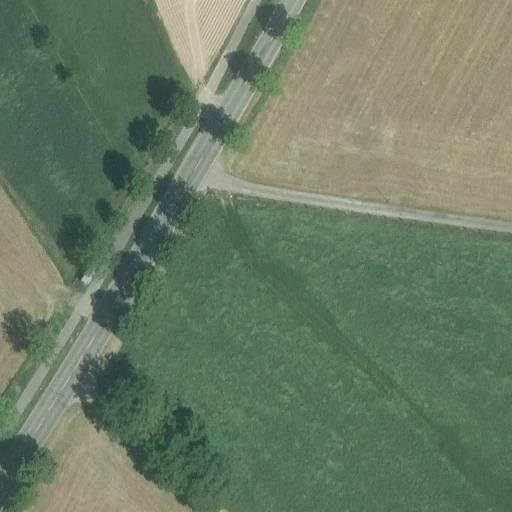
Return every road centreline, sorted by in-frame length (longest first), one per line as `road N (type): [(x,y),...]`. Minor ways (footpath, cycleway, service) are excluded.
road 1 (tertiary): [(0,480),(100,322),(280,0)]
road 2 (unknown): [(70,369),(212,511)]
